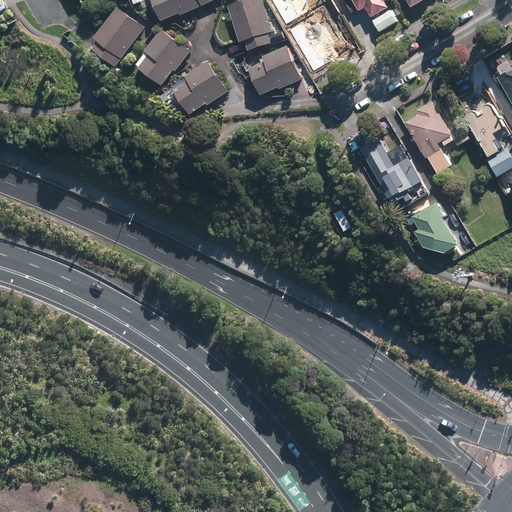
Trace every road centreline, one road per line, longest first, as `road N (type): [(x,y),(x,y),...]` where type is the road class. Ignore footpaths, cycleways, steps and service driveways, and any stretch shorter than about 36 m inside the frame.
road 1 (motorway): [(0,177),(222,279),(313,334),(382,391)]
road 2 (motorway): [(326,511),(241,402),(177,346),(79,286),(0,255)]
road 3 (residential): [(342,103),(511,3)]
road 4 (motorway): [(382,391),(499,494)]
road 5 (motorway): [(382,391),(435,417),(511,439)]
